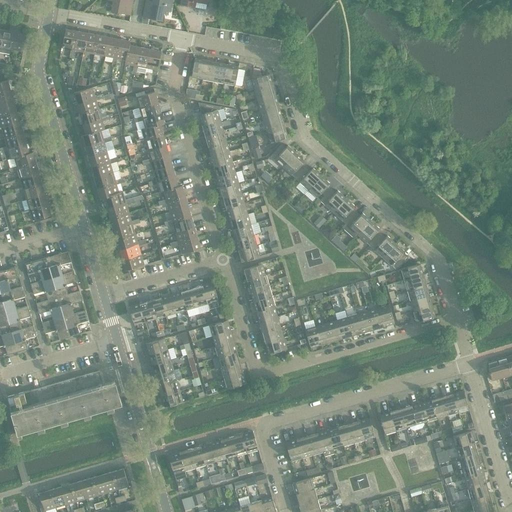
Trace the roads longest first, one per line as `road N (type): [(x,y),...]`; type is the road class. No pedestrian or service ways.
road 1 (residential): [(456,319),(436,257),(305,135),(281,59),(183,39)]
road 2 (residential): [(456,319),(261,373),(224,258)]
road 3 (residential): [(285,511),(262,432),(267,424),(470,365)]
road 4 (residential): [(224,258),(175,93),(183,39)]
road 5 (tertiary): [(84,227),(40,77),(49,14)]
road 6 (residential): [(511,504),(470,365)]
road 7 (residential): [(183,39),(49,14)]
road 8 (residential): [(103,294),(224,258)]
road 9 (residential): [(0,376),(116,341)]
